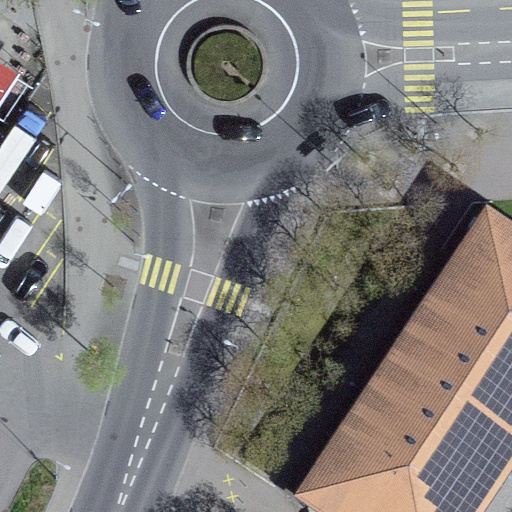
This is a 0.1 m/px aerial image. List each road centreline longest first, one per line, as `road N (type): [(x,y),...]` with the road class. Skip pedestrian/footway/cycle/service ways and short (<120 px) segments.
road 1 (secondary): [(164,383),(226,295),(272,197),(283,153)]
road 2 (secondary): [(171,156),(164,383)]
road 3 (tertiary): [(331,57),(511,51)]
road 4 (secondary): [(140,0),(119,51),(119,82),(146,136),(171,156)]
road 5 (secondary): [(164,383),(118,511)]
